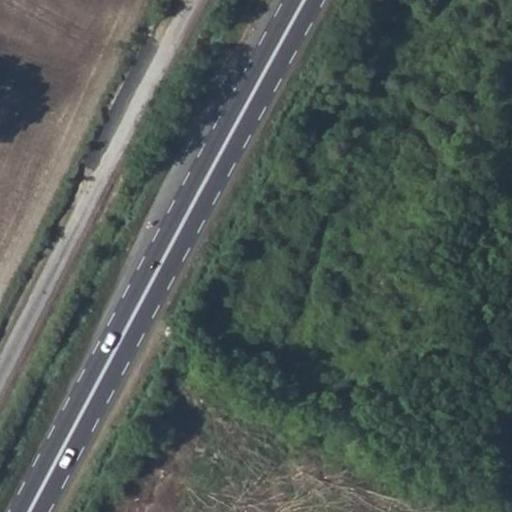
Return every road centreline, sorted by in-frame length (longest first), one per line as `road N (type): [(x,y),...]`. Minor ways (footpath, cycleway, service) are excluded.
road 1 (primary): [(29,511),(304,0)]
road 2 (unclassified): [(0,371),(189,0)]
